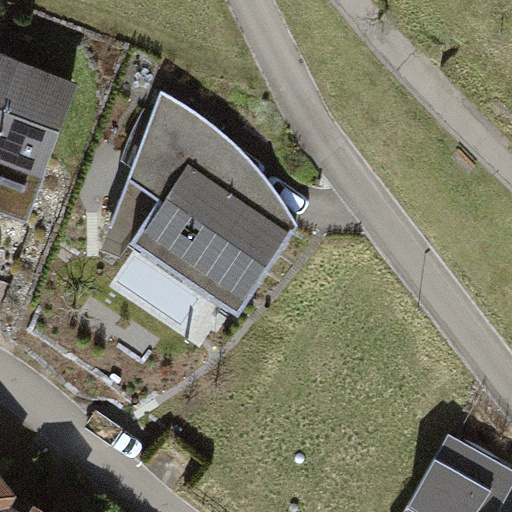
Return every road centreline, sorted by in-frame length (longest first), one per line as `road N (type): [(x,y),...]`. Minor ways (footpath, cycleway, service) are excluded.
road 1 (residential): [(247,0),(302,119),(511,393)]
road 2 (residential): [(347,0),(511,168)]
road 3 (residential): [(0,366),(169,511)]
